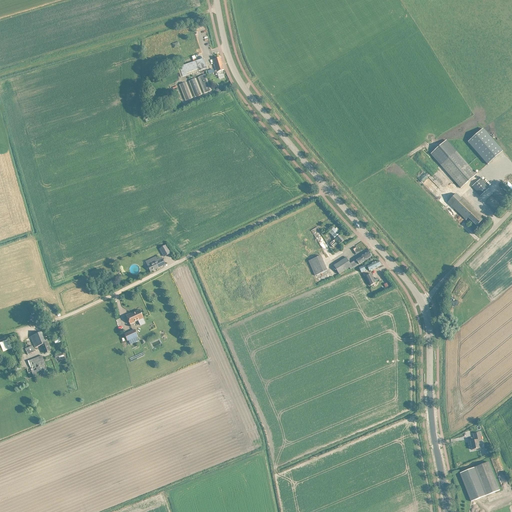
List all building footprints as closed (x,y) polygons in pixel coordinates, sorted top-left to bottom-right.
[(220,58),(213,60),(216,71),(214,71),(215,73),(217,73),(218,76),(223,75),(222,71),(224,70),(220,58)] [(203,59),(177,68),(181,78),(207,69),(203,59)] [(212,92),(205,75),(199,77),(205,94),(212,92)] [(202,95),(196,79),(188,82),(194,98),(202,95)] [(193,99),(187,82),(179,85),(185,102),(193,99)] [(171,107),(144,118),(146,123),(173,113),(171,107)] [(502,152),(483,129),(468,142),(487,165),(502,152)] [(476,175),(456,151),(447,141),(431,155),(461,188),(476,175)] [(499,158),(482,172),(491,182),(507,167),(499,158)] [(424,179),(420,183),(431,195),(436,191),(432,186),(430,187),(424,179)] [(480,179),(472,187),(480,196),(488,189),(480,179)] [(456,194),(448,202),(448,203),(466,220),(468,218),(477,226),(483,220),(456,194)] [(486,202),(496,212),(501,207),(494,200),(495,199),(492,196),(486,202)] [(333,237),(327,241),(335,250),(341,246),(333,237)] [(160,249),(164,256),(164,257),(170,253),(166,246),(160,249)] [(372,257),(369,252),(356,260),(359,265),(372,257)] [(327,271),(321,256),(320,256),(308,261),(315,276),(327,271)] [(156,257),(146,262),(150,272),(165,265),(162,260),(158,262),(156,257)] [(346,258),(333,266),(339,274),(351,266),(346,258)] [(359,268),(361,273),(368,269),(369,271),(381,266),(378,261),(376,262),(376,261),(363,267),(363,266),(359,268)] [(139,269),(139,267),(138,265),(136,264),(135,264),(134,264),(132,264),(131,265),(130,265),(129,266),(129,267),(129,269),(129,270),(129,271),(130,272),(131,273),(133,274),(135,274),(136,273),(137,273),(138,272),(139,271),(139,270),(139,269)] [(376,283),(372,274),(366,276),(370,286),(376,283)] [(126,316),(130,325),(139,321),(141,325),(146,323),(144,318),(140,311),(133,314),(133,313),(126,316)] [(135,330),(124,334),(127,341),(138,336),(135,330)] [(46,343),(42,332),(30,337),(35,348),(42,345),(45,354),(50,351),(47,343),(46,343)] [(25,349),(28,355),(35,351),(33,346),(25,349)] [(32,371),(28,372),(30,378),(39,375),(38,372),(47,369),(42,356),(28,361),(32,371)] [(480,433),(473,434),(475,441),(470,442),(472,450),(479,449),(478,442),(481,442),(480,433)] [(488,462),(474,468),(485,496),(499,491),(488,462)] [(485,496),(474,468),(460,474),(471,502),(485,496)]
